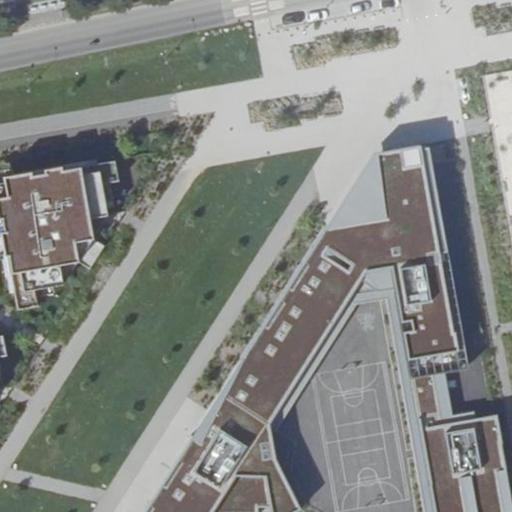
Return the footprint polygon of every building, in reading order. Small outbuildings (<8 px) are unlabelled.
[(468,367),(429,148),(421,149),(420,145),(391,150),(372,163),(383,223),(336,226),(235,385),(246,392),(228,419),(209,407),(167,472),(145,511),(212,511),(216,506),(261,511),(262,502),(274,503),(273,511),(297,511),(312,507),(287,455),(278,411),(366,275),(384,272),(391,270),(432,511),(511,511),(511,505),(496,415),(451,423),(441,425),(432,374),(442,372),(468,367)] [(372,163),(391,150),(371,154),(209,407),(228,419),(246,392),(235,385),(336,226),(383,223),(372,163)] [(97,160),(3,177),(6,197),(0,197),(0,230),(12,295),(15,294),(18,311),(39,307),(36,290),(64,285),(61,266),(77,260),(90,268),(104,245),(92,237),(89,220),(107,216),(102,185),(119,182),(115,161),(98,164),(97,160)] [(432,511),(391,270),(384,272),(424,511),(432,511)] [(442,372),(432,374),(441,425),(451,423),(442,372)] [(145,511),(167,472),(141,511),(145,511)]
